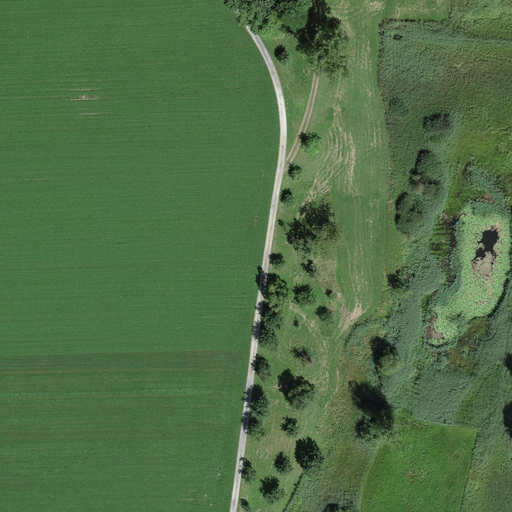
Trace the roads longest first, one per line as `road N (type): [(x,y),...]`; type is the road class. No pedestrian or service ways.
road 1 (track): [(232,0),(266,55),(283,135),(233,511)]
road 2 (track): [(279,170),(303,124),(317,66),(310,0)]
